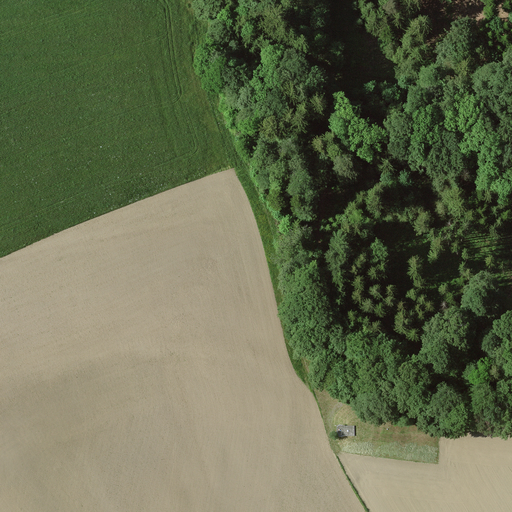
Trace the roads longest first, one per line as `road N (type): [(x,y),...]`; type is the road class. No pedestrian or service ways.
road 1 (track): [(245,0),(436,172)]
road 2 (track): [(511,426),(439,417),(394,401)]
